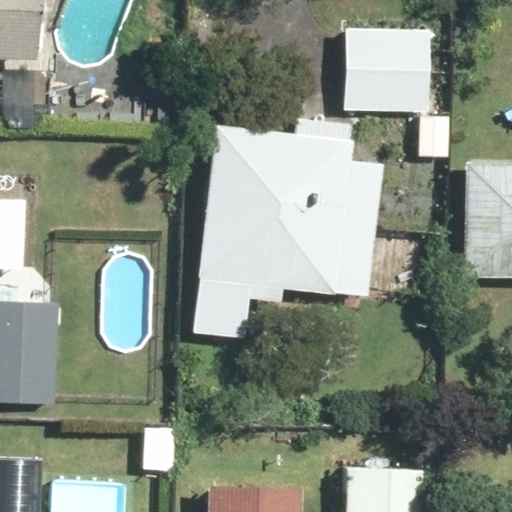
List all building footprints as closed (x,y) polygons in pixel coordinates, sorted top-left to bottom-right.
[(0,0),(0,61),(32,64),(36,0),(0,0)] [(427,26),(340,24),(339,108),(426,110),(427,26)] [(181,71),(130,71),(130,114),(181,114),(181,71)] [(291,120),(290,133),(203,127),(190,334),(245,337),(248,299),(276,301),(277,284),(369,290),(379,138),(343,136),(344,123),(291,120)] [(511,157),(459,156),(456,274),(511,275),(511,157)] [(0,404),(51,406),(54,299),(0,297),(0,267),(15,268),(17,203),(0,202),(0,404)] [(0,511),(38,511),(41,446),(0,443),(0,511)] [(426,511),(428,467),(341,465),(339,511),(426,511)] [(296,511),(297,485),(203,482),(202,511),(296,511)]
